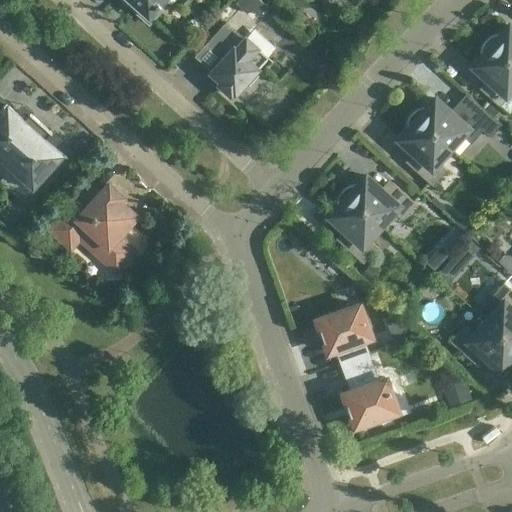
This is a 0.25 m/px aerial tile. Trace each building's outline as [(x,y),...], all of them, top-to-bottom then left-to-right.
[(129,0),(138,7),(135,11),(149,23),(160,10),(158,8),(161,5),(160,4),(163,0),(129,0)] [(241,0),(257,15),(270,2),(267,0),(241,0)] [(211,72),(221,81),(218,84),(231,95),(233,92),(234,93),(246,81),(247,83),(256,73),(254,72),(257,68),(247,59),(257,48),(246,37),(244,38),(226,22),(208,42),(225,57),(211,72)] [(488,37),(485,40),(511,64),(511,26),(509,24),(501,33),(494,34),(488,37)] [(511,86),(511,64),(485,40),(484,42),(481,49),(481,55),(473,64),(491,81),(482,90),(509,114),(511,110),(511,87),(511,86)] [(414,110),(411,113),(449,147),(461,133),(471,142),(485,126),(461,104),(453,114),(435,97),(426,107),(420,107),(414,110)] [(0,159),(33,190),(48,173),(63,157),(65,160),(66,159),(47,141),(46,128),(30,114),(17,114),(6,103),(0,108),(0,159)] [(449,147),(411,113),(409,115),(407,122),(407,128),(398,138),(417,154),(408,164),(432,185),(446,169),(437,160),(449,147)] [(344,188),(342,191),(379,225),(392,211),(401,219),(416,203),(392,182),(383,191),(365,175),(357,184),(350,185),(344,188)] [(79,236),(110,263),(112,261),(118,257),(120,255),(122,252),(127,244),(117,235),(135,214),(119,199),(122,195),(109,184),(100,193),(90,184),(51,228),(71,246),(79,236)] [(379,225),(342,191),(340,193),(337,199),(337,206),(329,215),(347,231),(338,241),(362,262),(377,246),(368,238),(379,225)] [(511,255),(505,251),(493,269),(507,278),(511,270),(511,255)] [(320,261),(335,277),(342,270),(327,254),(320,261)] [(498,306),(485,319),(485,320),(511,344),(511,289),(503,281),(488,297),(498,306)] [(370,337),(359,305),(317,320),(320,330),(319,330),(327,352),(336,349),(351,391),(343,394),(347,404),(346,404),(351,416),(355,426),(397,411),(386,379),(378,381),(363,340),(370,337)] [(511,344),(485,320),(473,333),(464,325),(449,341),(473,362),(482,353),(500,369),(508,360),(511,359),(511,344)]
